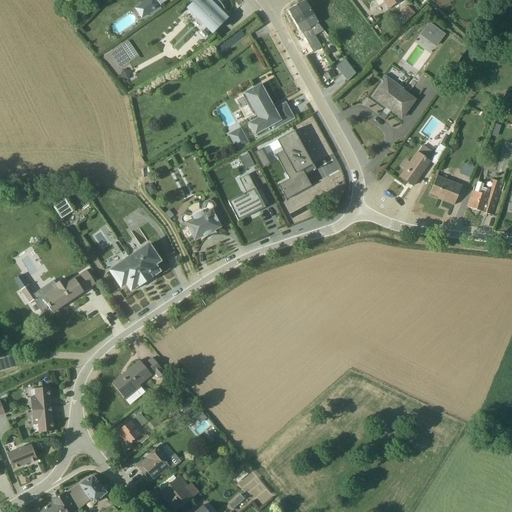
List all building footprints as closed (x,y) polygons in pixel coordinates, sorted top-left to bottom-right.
[(145,0),(133,9),(140,19),(160,6),(159,6),(167,0),(145,0)] [(208,0),(194,0),(185,9),(211,35),(228,18),(227,18),(208,0)] [(402,0),(374,0),(372,2),(377,8),(383,3),(388,10),(393,6),(396,9),(404,2),(402,0)] [(314,36),(322,32),(323,31),(304,2),(297,6),(314,36)] [(312,52),(320,47),(297,6),(290,10),(289,13),(312,52)] [(411,8),(409,6),(399,15),(406,22),(414,14),(410,9),(411,8)] [(191,26),(172,44),(182,55),(201,37),(191,26)] [(344,59),(334,67),(346,82),(355,73),(344,59)] [(323,75),(322,76),(325,81),(333,76),(331,71),(330,72),(329,70),(323,73),(323,75)] [(370,98),(401,120),(415,99),(402,90),(403,89),(384,75),(380,81),(382,83),(370,98)] [(242,98),(236,101),(245,118),(252,114),(252,116),(254,115),(256,118),(246,123),(253,136),(270,127),(271,129),(291,118),(284,105),(272,112),(269,107),(270,106),(259,86),(241,96),(242,98)] [(226,128),(236,122),(224,102),(214,108),(226,128)] [(443,115),(449,122),(455,116),(459,109),(453,103),(449,108),(443,115)] [(499,126),(494,124),(490,135),(496,137),(499,126)] [(227,134),(236,150),(248,144),(239,127),(227,134)] [(312,165),(293,131),(276,141),(281,151),(274,155),(287,179),(276,186),(285,201),(312,186),(310,186),(302,171),(312,165)] [(434,165),(444,148),(439,144),(433,153),(422,145),(417,152),(415,152),(408,162),(404,160),(400,167),(403,169),(399,177),(412,186),(430,162),(434,165)] [(253,153),(262,168),(269,164),(261,149),(253,153)] [(240,156),(246,168),(254,165),(248,152),(240,156)] [(472,168),(463,163),(458,174),(468,178),(472,168)] [(245,216),(246,217),(249,215),(248,213),(252,211),(253,212),(268,204),(260,189),(255,191),(247,175),(238,179),(245,193),(228,202),(236,218),(237,217),(238,219),(245,216)] [(461,186),(436,176),(428,195),(437,198),(436,199),(452,206),(461,186)] [(491,216),(502,183),(492,180),(489,191),(482,188),(483,184),(477,182),(474,192),(471,191),(465,207),(491,216)] [(156,192),(151,183),(145,187),(150,196),(156,192)] [(61,196),(50,203),(61,219),(72,211),(65,200),(64,200),(61,196)] [(187,228),(194,241),(199,238),(201,240),(200,241),(204,238),(207,236),(211,234),(216,233),(215,233),(214,230),(219,227),(213,214),(215,206),(212,202),(210,201),(207,200),(206,201),(202,202),(202,205),(198,205),(198,203),(196,203),(193,204),(189,207),(187,209),(191,213),(190,214),(183,212),(179,215),(177,220),(179,225),(187,228)] [(160,262),(147,243),(107,270),(120,289),(125,285),(130,292),(160,272),(155,265),(160,262)] [(116,254),(104,260),(107,266),(119,259),(116,254)] [(57,290),(43,299),(52,313),(82,293),(82,292),(89,288),(80,275),(73,279),(66,283),(63,279),(54,286),(57,290)] [(21,304),(27,301),(29,303),(37,298),(25,281),(19,284),(22,289),(20,290),(20,291),(15,294),(21,304)] [(145,363),(158,378),(164,373),(151,357),(145,363)] [(151,375),(139,361),(111,384),(125,401),(140,388),(139,385),(151,375)] [(49,391),(48,387),(33,389),(34,397),(30,397),(31,411),(39,410),(39,408),(50,408),(49,396),(50,395),(50,391),(49,391)] [(191,413),(199,422),(206,416),(197,407),(191,413)] [(39,410),(31,411),(32,425),(37,424),(38,433),(53,431),(52,429),(53,427),(53,423),(52,423),(50,408),(39,408),(39,410)] [(139,427),(146,422),(139,414),(138,414),(114,434),(122,443),(119,445),(125,453),(132,447),(133,449),(138,445),(137,443),(138,442),(140,444),(148,438),(139,427)] [(6,453),(12,470),(37,460),(30,445),(6,453)] [(145,459),(135,466),(142,474),(145,471),(152,480),(158,475),(161,475),(165,472),(165,469),(168,467),(170,470),(179,462),(174,455),(167,460),(167,457),(159,446),(144,457),(145,459)] [(173,511),(198,492),(190,483),(187,486),(179,476),(175,479),(171,475),(157,487),(160,491),(158,493),(173,511)] [(89,478),(51,500),(52,503),(36,511),(76,511),(78,510),(79,509),(81,508),(83,506),(85,505),(86,503),(87,501),(88,500),(92,505),(105,493),(93,478),(89,478)] [(243,500),(239,495),(227,505),(231,510),(243,500)]
